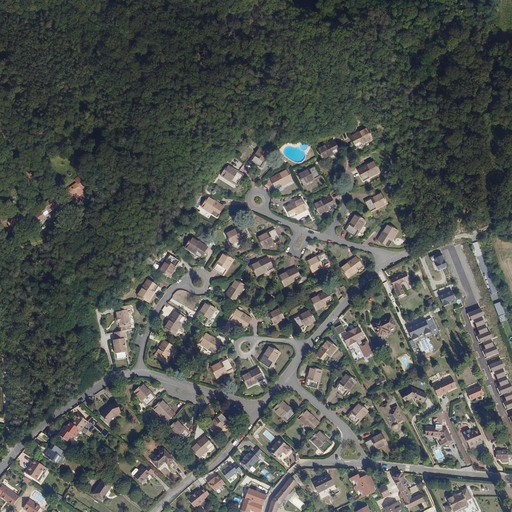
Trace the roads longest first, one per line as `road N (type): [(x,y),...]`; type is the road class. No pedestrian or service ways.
road 1 (unknown): [(8,422),(3,274),(28,225),(12,183)]
road 2 (residential): [(0,470),(38,427),(101,383),(138,371)]
road 3 (residential): [(152,511),(225,454),(261,407)]
road 4 (residential): [(511,477),(367,463)]
road 5 (residential): [(138,371),(261,407)]
road 6 (residential): [(397,258),(511,215)]
road 7 (residential): [(311,342),(374,271),(397,258)]
